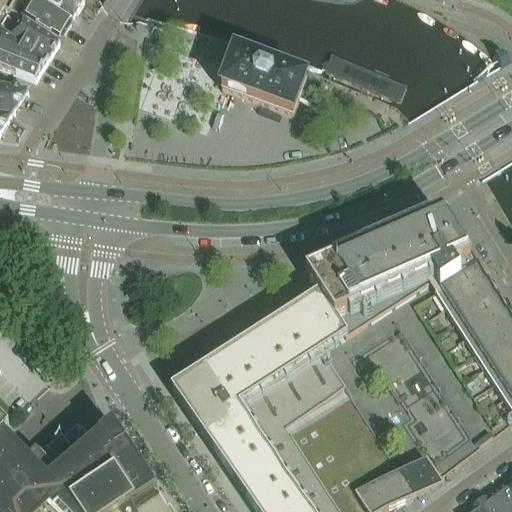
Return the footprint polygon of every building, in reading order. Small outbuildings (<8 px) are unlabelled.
[(0,0),(0,22),(14,0),(0,0)] [(28,0),(30,1),(73,27),(85,8),(71,0),(28,0)] [(71,30),(73,27),(30,1),(24,12),(15,7),(9,16),(14,19),(22,24),(60,47),(61,47),(60,47),(71,29),(71,30)] [(399,3),(390,17),(464,62),(473,47),(399,3)] [(0,72),(35,87),(48,67),(10,44),(2,39),(14,19),(9,16),(5,14),(0,22),(0,72)] [(10,44),(48,67),(60,47),(22,24),(10,44)] [(235,59),(222,95),(293,122),(306,86),(303,85),(307,75),(308,73),(242,48),(242,50),(238,60),(235,59)] [(329,63),(323,78),(403,111),(410,95),(329,63)] [(15,94),(0,90),(0,140),(9,126),(12,122),(28,98),(15,94)] [(443,223),(426,231),(405,240),(435,286),(440,295),(475,273),(466,259),(465,256),(464,256),(460,250),(461,250),(452,236),(452,237),(443,223)] [(322,307),(335,328),(346,344),(367,330),(367,329),(435,286),(405,240),(308,283),(323,307),(322,307)] [(475,273),(440,295),(434,299),(504,408),(511,401),(511,321),(479,270),(475,273)] [(195,421),(313,342),(306,332),(298,319),(174,399),(191,424),(195,421)] [(335,377),(313,342),(195,421),(210,445),(211,444),(215,450),(217,454),(218,453),(221,459),(226,468),(227,468),(239,486),(239,485),(242,489),(241,489),(243,492),(244,493),(245,492),(247,496),(246,496),(256,511),(338,511),(286,430),(342,394),(345,392),(335,377)] [(156,496),(114,432),(50,488),(13,450),(6,442),(0,447),(0,511),(163,511),(154,498),(156,496)] [(354,496),(364,511),(395,511),(397,511),(405,507),(398,497),(407,493),(410,492),(400,476),(354,496)] [(511,511),(511,482),(496,493),(510,511),(511,511)] [(507,511),(494,495),(477,507),(480,511),(507,511)]
